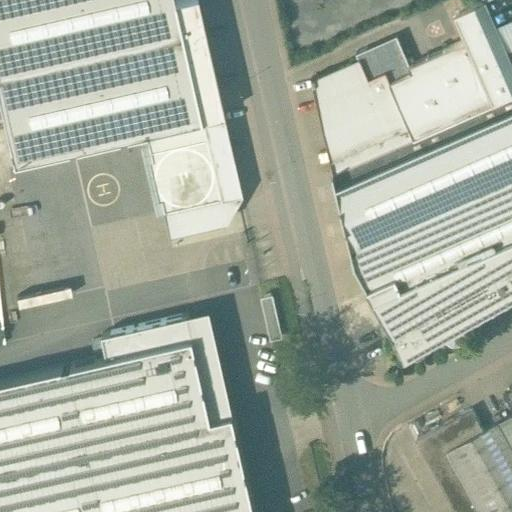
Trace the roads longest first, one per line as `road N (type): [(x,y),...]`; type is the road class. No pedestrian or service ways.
road 1 (residential): [(350,416),(249,0)]
road 2 (residential): [(511,338),(395,403),(350,416)]
